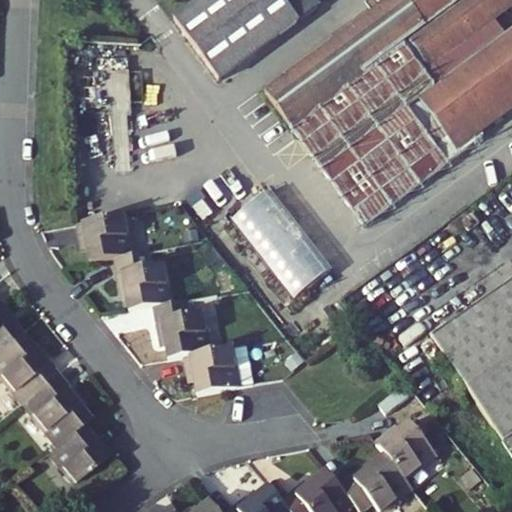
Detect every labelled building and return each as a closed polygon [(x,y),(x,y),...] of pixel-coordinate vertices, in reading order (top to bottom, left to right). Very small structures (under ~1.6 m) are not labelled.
[(318,7),(313,0),(201,0),(173,21),(218,81),(318,7)] [(292,126),(463,0),(390,0),(267,92),(292,126)] [(511,0),(463,0),(292,126),(365,226),(451,162),(442,150),(511,98),(511,35),(438,91),(422,70),(511,3),(511,0)] [(94,76),(96,108),(130,105),(127,73),(94,76)] [(268,194),(229,224),(291,303),(330,272),(268,194)] [(131,256),(123,217),(78,226),(81,245),(86,244),(90,264),(113,259),(131,256)] [(152,307),(169,304),(162,266),(152,268),(149,252),(131,256),(113,259),(120,298),(125,297),(128,312),(152,307)] [(477,405),(511,379),(511,282),(432,337),(477,405)] [(213,296),(169,304),(152,307),(160,345),(166,344),(169,360),(191,356),(224,350),(213,296)] [(0,349),(19,334),(6,318),(10,314),(0,300),(0,349)] [(19,334),(0,349),(0,375),(12,391),(20,385),(29,397),(58,374),(37,347),(32,350),(19,334)] [(194,397),(240,388),(232,348),(224,350),(191,356),(195,375),(190,376),(194,397)] [(57,445),(81,426),(88,421),(75,404),(79,401),(58,374),(29,397),(39,409),(32,414),(57,445)] [(511,379),(477,405),(492,425),(503,442),(511,454),(511,379)] [(392,432),(377,444),(386,457),(406,480),(436,456),(411,424),(396,437),(392,432)] [(503,442),(492,425),(481,433),(493,449),(503,442)] [(57,445),(49,452),(73,482),(109,455),(97,438),(93,442),(81,426),(57,445)] [(406,480),(386,457),(375,466),(371,462),(340,486),(354,503),(361,511),(365,511),(374,506),(378,511),(382,511),(412,488),(406,480)] [(342,511),(354,503),(340,486),(328,471),(308,487),(305,483),(282,502),(289,511),(342,511)] [(250,495),(228,511),(289,511),(282,502),(269,486),(253,500),(250,495)] [(219,511),(209,500),(194,511),(193,511),(191,510),(188,511),(219,511)]
